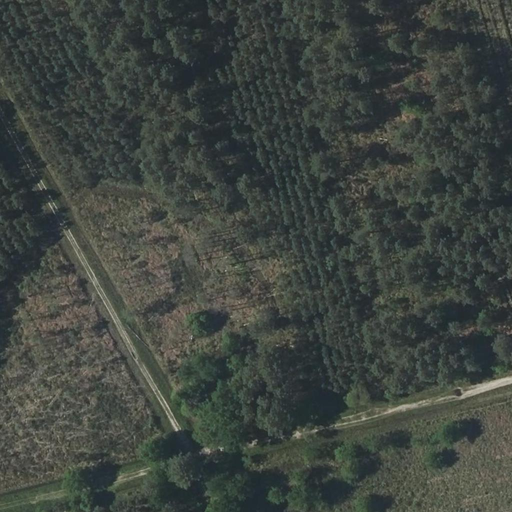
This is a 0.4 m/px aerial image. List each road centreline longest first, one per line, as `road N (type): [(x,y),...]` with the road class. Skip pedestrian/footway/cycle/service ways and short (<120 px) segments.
road 1 (track): [(191,456),(0,109)]
road 2 (unclassified): [(511,378),(191,456)]
